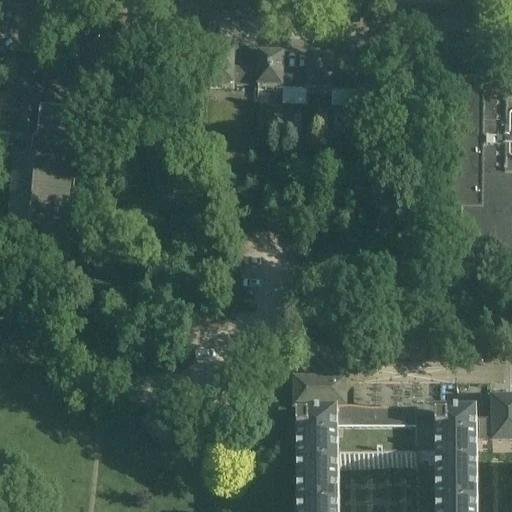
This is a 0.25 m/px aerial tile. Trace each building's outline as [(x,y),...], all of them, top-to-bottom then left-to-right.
[(259,73),(234,72),(235,59),(210,58),(209,90),(234,91),(234,89),(258,90),(259,73)] [(283,93),(283,91),(307,92),(308,75),(284,74),(284,61),(259,60),(259,73),(258,90),(258,92),(283,93)] [(332,95),(332,93),(357,94),(358,77),(333,76),(333,63),(309,62),(308,75),(307,92),(307,94),(332,95)] [(0,139),(29,143),(30,122),(34,123),(35,109),(32,108),(35,71),(19,69),(14,114),(0,112),(0,139)] [(511,89),(464,89),(464,102),(453,102),(451,220),(462,221),(461,282),(511,283),(511,89)] [(307,140),(294,140),(294,156),(306,156),(307,140)] [(307,140),(306,156),(319,157),(320,141),(307,140)] [(18,161),(11,235),(13,235),(12,241),(35,243),(42,163),(18,161)] [(391,195),(392,172),(340,169),(339,193),(391,195)] [(318,247),(317,274),(339,275),(340,248),(318,247)] [(378,343),(378,361),(378,367),(455,367),(454,346),(454,343),(378,343)] [(298,423),(298,431),(298,511),(339,511),(340,471),(341,471),(341,470),(417,469),(417,471),(418,471),(418,467),(437,467),(437,511),(478,511),(478,451),(493,451),(493,452),(511,451),(511,405),(492,406),(493,418),(345,419),(345,410),(346,410),(346,380),(294,380),(293,411),(303,411),(303,420),(302,420),(302,423),(298,423)]
